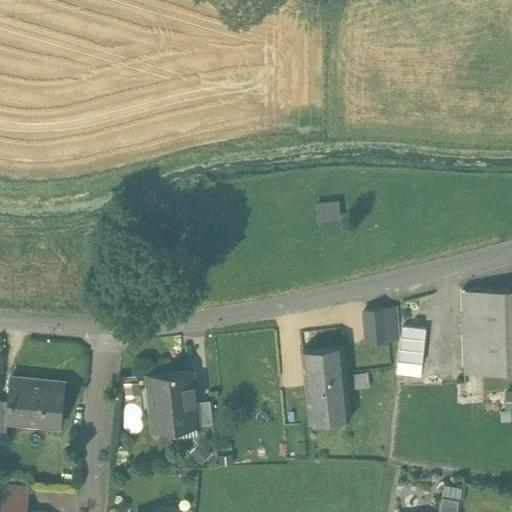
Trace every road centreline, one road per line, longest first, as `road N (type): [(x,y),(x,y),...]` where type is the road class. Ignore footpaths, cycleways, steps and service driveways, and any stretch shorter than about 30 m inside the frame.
road 1 (residential): [(107,329),(408,281),(511,255)]
road 2 (residential): [(97,457),(107,329)]
